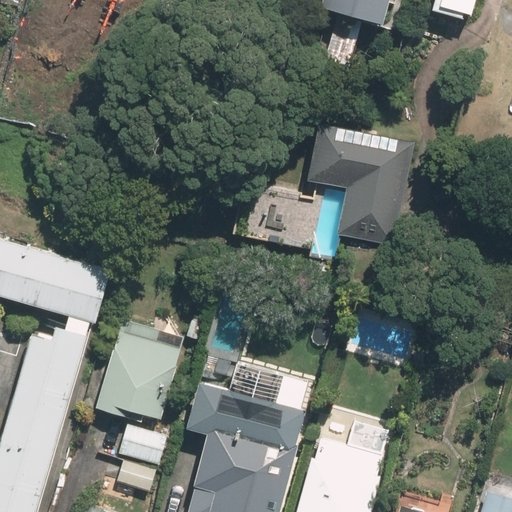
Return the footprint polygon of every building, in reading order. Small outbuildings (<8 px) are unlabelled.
[(392,0),(332,0),(388,16),(392,0)] [(481,0),(441,0),(440,7),(476,18),(481,0)] [(421,140),(323,117),(309,173),(352,183),(350,192),(341,231),(396,243),(421,140)] [(322,206),(303,202),(306,184),(273,177),(270,195),(242,188),(233,228),(314,245),(322,206)] [(0,230),(0,290),(73,311),(98,318),(103,320),(119,265),(0,230)] [(0,511),(42,511),(98,318),(73,311),(70,320),(64,318),(60,332),(37,325),(0,454),(0,511)] [(189,338),(127,319),(101,405),(123,412),(126,404),(166,416),(189,338)] [(283,511),(311,405),(283,398),(290,371),(238,357),(231,384),(207,377),(195,422),(212,426),(189,511),(283,511)] [(130,419),(121,451),(163,464),(172,432),(130,419)] [(377,511),(395,453),(326,432),(301,511),(377,511)] [(511,511),(511,473),(490,467),(476,511),(511,511)] [(447,511),(408,500),(404,511),(447,511)]
